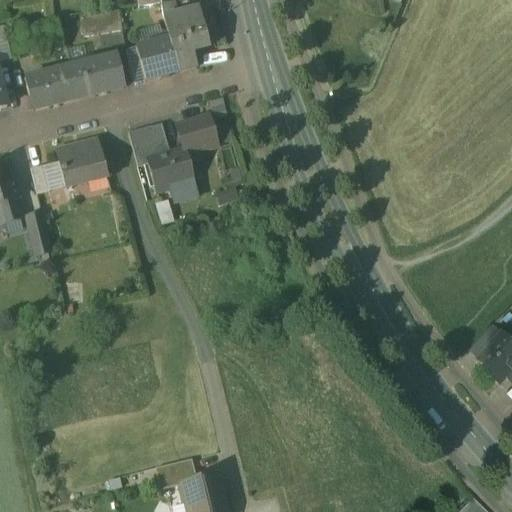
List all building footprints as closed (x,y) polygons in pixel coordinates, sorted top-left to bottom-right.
[(136,0),(138,8),(160,5),(159,0),(136,0)] [(117,11),(91,15),(92,19),(94,38),(122,34),(117,11)] [(202,13),(162,22),(167,45),(136,52),(144,83),(197,71),(191,49),(210,45),(202,13)] [(92,19),(80,21),(83,40),(94,38),(92,19)] [(60,26),(30,30),(32,50),(64,44),(60,26)] [(3,29),(0,30),(0,65),(9,63),(3,29)] [(30,30),(12,32),(16,56),(33,53),(32,50),(30,30)] [(116,58),(70,70),(79,102),(124,91),(116,58)] [(70,70),(24,82),(32,114),(79,102),(70,70)] [(183,153),(160,160),(156,149),(146,152),(148,160),(145,160),(147,168),(156,197),(169,194),(174,192),(173,190),(193,184),(187,165),(195,163),(193,156),(216,149),(207,120),(177,129),(183,151),(182,151),(183,153)] [(151,130),(128,136),(137,171),(147,168),(145,160),(148,160),(146,152),(156,149),(151,130)] [(96,144),(55,155),(65,190),(106,180),(96,144)] [(9,167),(0,169),(0,238),(3,237),(0,227),(21,222),(16,202),(17,201),(9,167)] [(49,194),(43,169),(30,172),(36,198),(49,194)] [(193,184),(173,190),(174,192),(169,194),(173,207),(197,200),(193,184)] [(158,205),(161,226),(174,224),(171,203),(158,205)] [(26,218),(33,261),(47,259),(40,216),(26,218)] [(494,328),(471,352),(479,360),(502,336),(494,328)] [(511,345),(503,336),(479,360),(476,363),(502,388),(511,377),(511,345)] [(213,479),(180,488),(185,511),(225,511),(222,494),(217,495),(213,479)] [(484,511),(474,502),(464,511),(484,511)]
